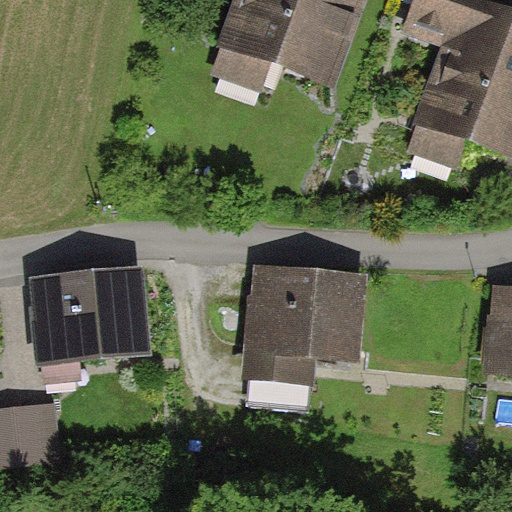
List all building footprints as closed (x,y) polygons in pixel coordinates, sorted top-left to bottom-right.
[(249,0),(227,54),(328,94),(365,0),(249,0)] [(426,81),(410,128),(511,160),(511,12),(488,4),(488,0),(417,0),(406,33),(471,54),(459,92),(426,81)] [(368,278),(255,269),(246,377),(310,382),(312,363),(361,367),(368,278)] [(153,271),(35,284),(45,376),(162,364),(153,271)] [(511,292),(486,292),(483,375),(511,376),(511,292)] [(0,479),(66,475),(61,407),(0,410),(0,479)]
